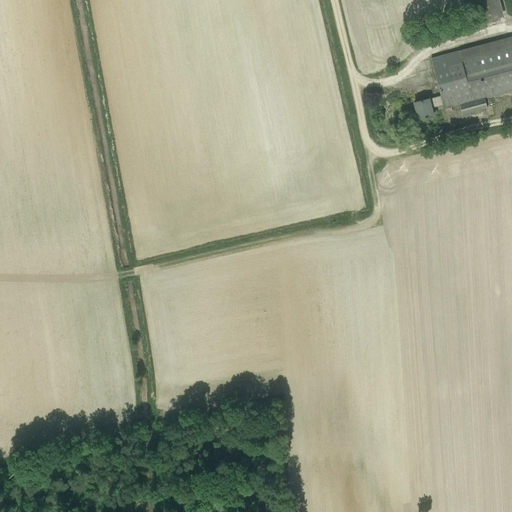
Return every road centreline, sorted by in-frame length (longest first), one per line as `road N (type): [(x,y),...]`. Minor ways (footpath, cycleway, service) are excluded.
road 1 (track): [(370,147),(378,214),(371,224),(116,277)]
road 2 (track): [(333,0),(370,147),(403,151),(511,119)]
road 3 (track): [(135,272),(151,374),(158,511)]
